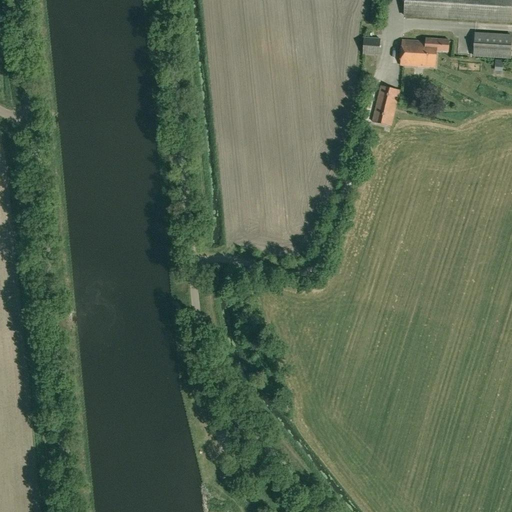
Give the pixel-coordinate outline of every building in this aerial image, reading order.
[(511,0),(404,0),(404,15),(511,21),(511,0)] [(511,58),(511,42),(511,34),(475,32),(474,56),(511,58)] [(364,37),(363,53),(379,54),(380,38),(364,37)] [(402,40),(400,65),(435,67),(436,51),(448,51),(449,40),(425,38),(425,41),(402,40)] [(400,89),(381,85),(373,121),(391,125),(400,89)]
